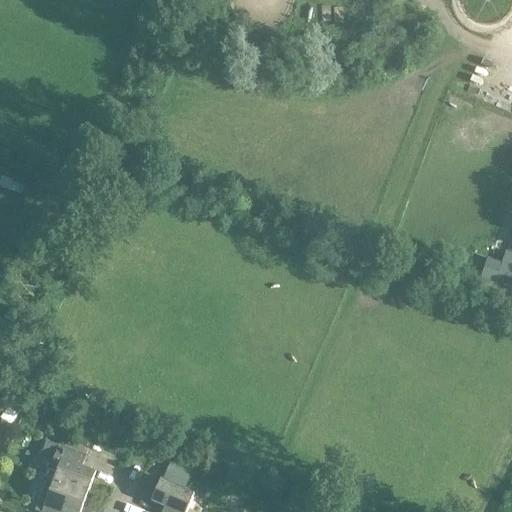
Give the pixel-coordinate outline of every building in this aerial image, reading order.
[(0,187),(20,194),(24,185),(1,177),(0,181),(0,187)] [(484,266),(482,273),(511,283),(511,259),(508,258),(506,265),(487,258),(484,266)] [(24,426),(26,420),(27,418),(22,416),(21,418),(18,424),(24,426)] [(76,441),(87,446),(90,436),(79,432),(76,441)] [(52,464),(47,479),(88,494),(96,472),(83,467),(86,456),(46,441),(40,456),(52,464)] [(35,511),(38,511),(65,511),(67,510),(72,511),(81,511),(88,494),(47,479),(35,511)] [(164,508),(162,511),(186,511),(194,495),(161,480),(151,502),(164,508)]
